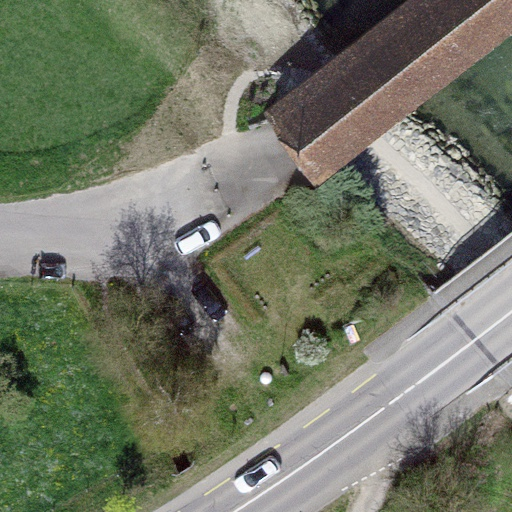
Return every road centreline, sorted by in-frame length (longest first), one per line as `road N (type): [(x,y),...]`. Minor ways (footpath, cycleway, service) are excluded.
road 1 (primary): [(234,511),(511,310)]
road 2 (residential): [(0,254),(21,257),(175,221),(243,185),(300,141)]
